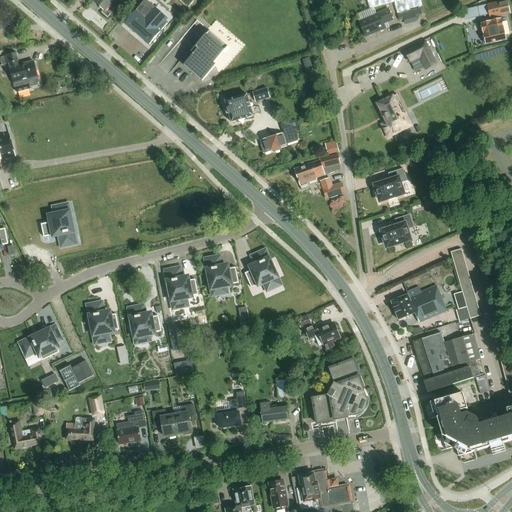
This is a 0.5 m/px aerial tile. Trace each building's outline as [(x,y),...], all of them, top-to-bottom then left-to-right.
[(105,12),(115,0),(96,0),(94,2),(105,12)] [(367,0),(370,9),(394,2),(398,14),(410,11),(410,10),(423,6),(420,0),(367,0)] [(488,5),(491,18),(492,18),(493,21),(481,24),(486,45),(506,40),(501,19),(500,20),(499,16),(511,13),(509,0),(488,5)] [(161,32),(168,23),(144,2),(125,25),(149,45),(161,32)] [(360,22),(359,23),(365,37),(385,29),(383,25),(393,21),(388,10),(359,21),(360,22)] [(414,10),(398,15),(399,21),(404,20),(406,25),(418,22),(414,10)] [(194,55),(184,66),(202,82),(216,66),(214,64),(228,47),(210,31),(191,53),(194,55)] [(426,70),(436,65),(425,43),(405,52),(410,62),(420,57),(426,70)] [(16,54),(1,58),(3,66),(9,64),(17,92),(31,89),(28,81),(35,79),(39,78),(34,61),(19,65),(16,54)] [(310,58),(302,61),(306,72),(313,70),(310,58)] [(421,90),(424,97),(443,89),(440,82),(421,90)] [(57,95),(69,92),(68,87),(61,89),(60,85),(55,86),(57,95)] [(267,88),(253,92),(256,102),(270,98),(267,88)] [(232,123),(253,116),(247,95),(225,101),(232,123)] [(404,117),(404,115),(406,114),(397,95),(377,104),(387,123),(382,125),(388,137),(402,130),(401,127),(406,124),(403,117),(404,117)] [(286,144),(296,140),(296,132),(300,131),(297,121),(282,124),(287,139),(285,140),(283,134),(261,141),(265,154),(274,152),(274,153),(282,150),(282,149),(288,147),(286,144)] [(6,134),(0,136),(0,167),(3,167),(1,160),(6,159),(16,156),(11,137),(7,138),(6,134)] [(328,155),(339,152),(336,141),(325,144),(328,155)] [(325,176),(340,171),(338,157),(320,161),(295,170),(300,186),(301,190),(309,188),(307,184),(317,180),(317,179),(325,176)] [(388,174),(390,181),(375,186),(380,202),(403,194),(400,184),(407,182),(403,169),(388,174)] [(331,179),(321,183),(323,190),(322,190),(326,200),(344,194),(340,184),(334,186),(331,179)] [(39,223),(38,223),(40,236),(51,234),(53,246),(66,244),(61,219),(63,219),(62,212),(60,213),(58,206),(45,209),(47,216),(41,217),(41,218),(38,219),(39,223)] [(18,214),(23,230),(34,226),(29,210),(18,214)] [(395,220),(397,227),(382,232),(387,247),(410,240),(407,230),(414,228),(410,215),(395,220)] [(0,262),(1,262),(0,258),(0,246),(9,245),(5,229),(2,230),(0,230),(0,262)] [(255,270),(245,275),(251,289),(261,285),(264,293),(282,285),(266,249),(249,256),(255,270)] [(462,251),(452,254),(453,261),(464,257),(462,251)] [(464,257),(453,261),(455,267),(466,264),(464,257)] [(214,259),(204,261),(211,298),(230,295),(229,291),(228,286),(238,284),(239,284),(238,280),(236,268),(225,270),(222,258),(214,259)] [(466,264),(455,267),(457,274),(468,271),(466,264)] [(182,269),(164,273),(171,310),(189,306),(188,298),(199,296),(195,280),(184,282),(182,269)] [(468,271),(457,274),(459,280),(470,277),(468,271)] [(470,277),(459,280),(461,287),(472,284),(470,277)] [(472,284),(461,287),(463,292),(463,293),(474,290),(472,284)] [(407,293),(408,295),(391,302),(399,320),(415,313),(419,323),(447,311),(437,286),(421,292),(419,288),(407,293)] [(474,290),(463,293),(465,300),(475,297),(474,290)] [(463,292),(454,294),(459,310),(467,308),(467,306),(465,300),(463,293),(463,292)] [(475,297),(465,300),(467,306),(477,303),(475,297)] [(103,303),(85,307),(92,344),(110,340),(109,332),(120,330),(116,314),(105,316),(103,303)] [(477,303),(467,306),(467,308),(469,313),(479,310),(477,303)] [(145,305),(127,309),(128,316),(133,338),(134,346),(153,342),(152,341),(151,337),(151,334),(162,332),(159,316),(148,318),(146,313),(145,305)] [(459,310),(457,311),(460,322),(471,319),(469,313),(467,308),(459,310)] [(479,310),(469,313),(471,319),(481,316),(479,310)] [(308,315),(297,319),(297,320),(301,328),(311,323),(308,315)] [(491,322),(493,329),(504,326),(502,320),(491,322)] [(53,323),(19,339),(26,356),(38,350),(43,361),(57,354),(60,353),(55,343),(61,340),(53,323)] [(316,325),(305,330),(309,340),(316,337),(320,347),(323,346),(324,346),(327,353),(335,350),(332,343),(341,339),(335,324),(318,331),(316,325)] [(493,329),(495,336),(505,333),(504,326),(493,329)] [(423,334),(422,327),(412,329),(413,336),(423,334)] [(473,378),(470,368),(478,366),(476,361),(480,360),(473,334),(452,341),(444,343),(441,333),(413,342),(426,381),(424,382),(428,393),(473,378)] [(495,336),(496,342),(507,339),(505,333),(495,336)] [(496,342),(498,349),(509,346),(507,339),(496,342)] [(128,364),(125,346),(118,348),(121,365),(128,364)] [(498,349),(500,355),(510,353),(509,346),(498,349)] [(500,355),(501,362),(511,359),(510,353),(500,355)] [(511,359),(501,362),(503,369),(511,366),(511,359)] [(356,416),(366,398),(352,361),(328,370),(334,384),(327,395),(312,398),(317,423),(356,416)] [(71,366),(60,371),(70,392),(81,386),(80,383),(94,377),(87,362),(72,369),(71,366)] [(481,376),(478,366),(470,368),(473,378),(481,376)] [(511,366),(503,369),(505,375),(511,373),(511,366)] [(49,378),(52,385),(58,382),(55,375),(49,378)] [(486,376),(476,379),(481,394),(490,391),(486,376)] [(284,384),(286,400),(299,398),(297,382),(284,384)] [(463,393),(430,403),(435,419),(437,418),(446,447),(455,444),(457,453),(501,440),(502,441),(511,438),(511,407),(506,409),(508,416),(479,424),(478,419),(468,413),(462,415),(461,412),(468,409),(463,393)] [(105,413),(101,396),(92,398),(96,415),(105,413)] [(136,399),(137,408),(145,406),(143,397),(136,399)] [(230,399),(232,410),(227,411),(227,410),(218,412),(219,420),(218,421),(218,425),(220,425),(221,429),(241,426),(239,409),(238,407),(246,406),(245,397),(230,399)] [(42,402),(32,404),(35,416),(45,414),(42,402)] [(289,420),(287,408),(277,409),(277,406),(270,407),(269,404),(260,405),(263,423),(289,420)] [(175,415),(178,435),(185,434),(185,436),(186,436),(186,435),(192,434),(192,433),(193,432),(190,417),(197,416),(195,405),(183,407),(184,413),(175,415)] [(177,435),(178,435),(175,415),(167,417),(166,410),(153,413),(155,424),(162,422),(165,437),(170,436),(170,438),(176,437),(177,437),(177,435)] [(143,412),(136,413),(135,413),(135,416),(128,417),(129,422),(117,425),(118,432),(117,432),(120,445),(141,441),(139,428),(146,426),(143,412)] [(97,430),(94,430),(91,430),(91,420),(91,418),(82,418),(82,420),(81,430),(69,429),(68,440),(68,444),(77,444),(77,447),(84,447),(84,444),(95,444),(95,438),(97,438),(97,430)] [(16,449),(43,444),(40,429),(22,432),(20,422),(11,424),(14,440),(16,449)] [(298,511),(314,511),(314,508),(321,506),(321,508),(352,503),(351,501),(353,501),(351,486),(349,486),(348,485),(339,486),(338,479),(327,481),(325,471),(323,472),(323,470),(306,473),(307,475),(299,476),(299,477),(292,478),(298,511)] [(286,499),(288,498),(286,490),(284,491),(283,481),(277,482),(275,481),(272,482),(271,484),(269,484),(271,494),(270,496),(271,500),(273,501),(273,502),(275,501),(276,509),(288,506),(286,499)] [(243,490),(235,491),(238,508),(226,510),(226,511),(241,511),(241,508),(254,505),(254,504),(255,503),(254,499),(253,498),(251,488),(250,488),(248,487),(244,488),(243,490)]
